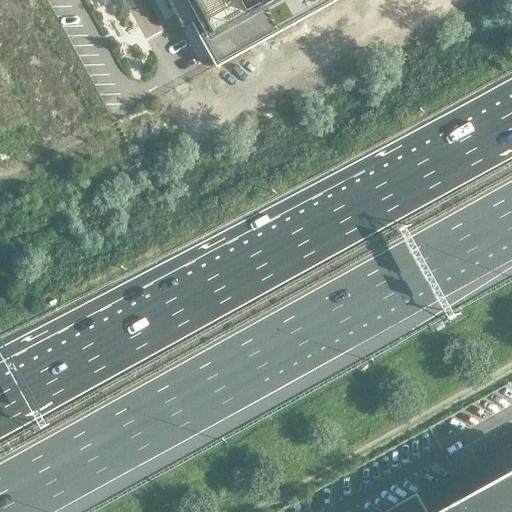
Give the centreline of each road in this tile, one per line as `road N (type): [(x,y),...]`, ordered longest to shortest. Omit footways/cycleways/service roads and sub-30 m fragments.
road 1 (motorway): [(0,494),(511,211)]
road 2 (motorway): [(511,129),(0,411)]
